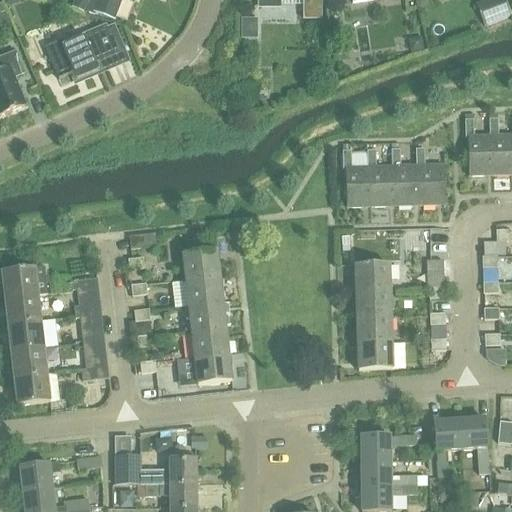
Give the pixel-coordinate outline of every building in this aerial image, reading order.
[(75,0),(72,8),(83,13),(88,0),(75,0)] [(91,0),(88,11),(115,20),(121,0),(91,0)] [(303,0),(304,20),(321,20),(320,0),(258,0),(258,4),(280,4),(280,0),(303,0)] [(485,0),(476,3),(485,29),(511,19),(504,0),(485,0)] [(0,32),(11,28),(5,14),(0,15),(0,32)] [(241,19),(241,40),(258,40),(257,19),(241,19)] [(73,75),(76,82),(98,73),(95,66),(102,62),(122,53),(112,30),(105,33),(104,30),(64,47),(61,41),(44,48),(58,81),(73,75)] [(0,117),(24,107),(13,79),(24,74),(15,52),(0,58),(0,117)] [(489,121),(489,138),(490,177),(511,176),(511,136),(498,137),(497,120),(489,121)] [(465,139),(467,139),(468,178),(490,177),(489,138),(474,138),(473,121),(465,121),(465,139)] [(391,168),(392,208),(416,207),(415,168),(400,168),(400,151),(391,151),(391,156),(391,168)] [(415,168),(416,207),(445,207),(444,167),(425,167),(424,151),(415,151),(415,168)] [(345,171),(346,210),(368,209),(367,169),(351,170),(351,152),(342,152),(343,171),(345,171)] [(367,152),(367,169),(368,209),(392,208),(391,168),(376,169),(375,152),(367,152)] [(215,240),(214,228),(201,230),(202,242),(215,240)] [(496,244),(511,244),(511,232),(496,232),(496,244)] [(129,238),(130,251),(157,249),(155,236),(129,238)] [(350,237),(341,237),(342,254),(350,254),(350,237)] [(182,256),(185,282),(219,278),(216,252),(182,256)] [(482,258),(482,272),(498,271),(497,258),(482,258)] [(128,261),(129,273),(144,271),(143,260),(128,261)] [(422,290),(429,290),(429,289),(444,289),(447,289),(446,273),(443,273),(443,262),(428,263),(428,280),(422,280),(422,290)] [(354,267),(355,295),(390,293),(389,266),(354,267)] [(1,273),(4,301),(38,297),(47,296),(44,269),(1,273)] [(185,282),(188,308),(222,304),(219,278),(185,282)] [(76,292),(98,290),(97,280),(71,283),(72,292),(76,292)] [(482,285),(483,296),(498,296),(498,284),(482,285)] [(131,287),(132,299),(147,297),(146,285),(131,287)] [(444,300),(444,289),(429,289),(429,290),(429,301),(444,300)] [(80,319),(101,317),(98,290),(76,292),(78,308),(73,309),(75,320),(80,319)] [(355,295),(356,321),(390,319),(390,293),(355,295)] [(4,301),(7,327),(41,323),(38,297),(4,301)] [(188,308),(191,334),(225,331),(222,304),(188,308)] [(483,310),(484,322),(499,322),(498,310),(483,310)] [(131,339),(137,339),(152,337),(148,311),(134,313),(135,323),(129,324),(131,339)] [(430,316),(430,327),(445,327),(445,315),(430,316)] [(83,346),(105,343),(101,317),(80,319),(83,346)] [(356,321),(357,347),(391,345),(390,319),(356,321)] [(7,327),(10,354),(44,350),(41,323),(7,327)] [(191,334),(194,361),(228,357),(225,331),(191,334)] [(484,337),(484,349),(499,348),(499,336),(484,337)] [(137,339),(138,350),(153,349),(152,337),(137,339)] [(430,342),(431,353),(446,353),(445,341),(430,342)] [(81,372),(81,373),(108,370),(105,343),(83,346),(85,371),(81,372)] [(357,347),(358,373),(392,371),(391,345),(357,347)] [(10,354),(13,380),(47,377),(44,350),(10,354)] [(194,361),(197,387),(231,383),(228,357),(194,361)] [(139,365),(140,375),(156,374),(154,363),(139,365)] [(81,373),(82,383),(109,380),(108,370),(81,373)] [(47,377),(13,380),(16,408),(60,403),(58,387),(48,388),(47,377)] [(484,421),(459,422),(461,452),(476,451),(478,477),(489,476),(488,458),(487,458),(487,451),(486,451),(484,421)] [(436,454),(437,479),(440,481),(448,479),(446,453),(461,452),(459,422),(434,424),(436,454)] [(498,446),(511,447),(511,445),(511,426),(499,425),(498,446)] [(191,439),(191,451),(206,450),(206,438),(191,439)] [(415,438),(399,439),(399,450),(416,449),(415,438)] [(360,464),(391,464),(391,439),(360,439),(360,464)] [(145,487),(196,486),(195,461),(192,461),(182,461),(169,462),(170,476),(156,476),(141,476),(141,457),(114,458),(114,487),(145,487)] [(76,462),(78,473),(102,470),(101,459),(76,462)] [(19,469),(22,494),(52,490),(50,475),(60,474),(58,464),(49,466),(19,469)] [(360,489),(391,488),(391,478),(391,464),(360,464),(360,489)] [(400,482),(400,488),(418,488),(417,478),(400,478),(400,482)] [(170,511),(196,510),(196,486),(145,487),(145,498),(170,498),(170,511)] [(391,511),(391,488),(360,489),(360,511),(391,511)] [(418,488),(400,488),(400,498),(418,498),(418,488)] [(22,494),(23,511),(54,511),(52,490),(22,494)] [(120,493),(121,509),(133,509),(133,493),(120,493)] [(479,498),(468,497),(467,509),(478,510),(479,498)] [(88,501),(64,504),(64,511),(83,511),(89,511),(88,501)]
